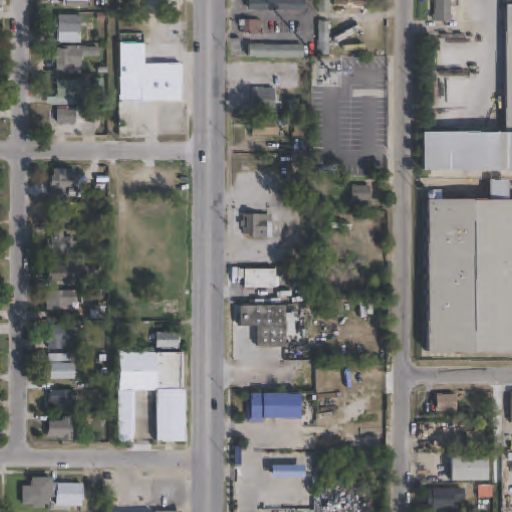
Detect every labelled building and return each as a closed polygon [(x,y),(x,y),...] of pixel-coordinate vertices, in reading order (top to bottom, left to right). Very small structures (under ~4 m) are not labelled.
[(88,0),(88,10),(67,9),(67,0),(88,0)] [(226,0),(380,0),(383,61),(223,66),(226,0)] [(451,23),(435,23),(435,20),(435,0),(451,0),(451,21),(451,23)] [(511,171),(413,171),(414,132),(495,132),(495,124),(503,125),(504,5),(511,5),(511,171)] [(475,21),(453,21),(453,15),(458,15),(458,8),(475,8),(475,21)] [(82,17),(82,24),(87,25),(87,28),(82,28),(82,36),(81,36),(81,45),(58,45),(59,17),(82,17)] [(100,50),(100,59),(89,59),(89,60),(82,60),(81,77),(57,75),(57,62),(53,61),(54,56),(57,56),(57,47),(100,50)] [(145,47),(145,67),(182,67),(183,104),(120,104),(120,47),(145,47)] [(86,82),(86,83),(92,83),(92,98),(88,99),(88,107),(47,107),(47,100),(57,100),(57,83),(86,82)] [(275,115),(245,114),(245,105),(253,105),(253,89),(275,89),(275,115)] [(307,99),(308,114),(291,115),(289,101),(299,100),(299,102),(302,102),(301,100),(307,99)] [(63,111),(63,112),(76,112),(76,126),(70,126),(70,129),(63,129),(63,126),(57,126),(57,112),(60,112),(60,111),(63,111)] [(251,137),(272,137),(272,121),(251,121),(251,137)] [(310,126),(309,138),(276,137),(277,125),(310,126)] [(75,173),(74,189),(66,188),(65,197),(51,196),(52,177),(54,177),(55,169),(65,170),(73,171),(75,173)] [(372,188),(371,203),(352,202),(353,187),(372,188)] [(351,190),(351,203),(336,203),(336,190),(351,190)] [(511,201),(511,355),(509,355),(421,354),(422,201),(427,201),(511,201)] [(267,216),(267,238),(253,238),(253,235),(243,235),(244,215),(267,216)] [(64,233),(64,238),(74,238),(73,256),(52,255),(52,254),(48,254),(48,240),(51,240),(51,238),(56,238),(56,233),(64,233)] [(67,267),(67,268),(71,268),(71,282),(68,282),(68,283),(48,283),(48,278),(49,278),(49,267),(67,267)] [(276,270),(276,289),(245,289),(245,270),(257,270),(276,270)] [(73,291),(73,294),(77,294),(77,304),(73,304),(73,306),(65,306),(65,311),(48,311),(48,291),(73,291)] [(287,307),(287,320),(296,320),(296,337),(287,337),(287,348),(259,348),(259,328),(240,327),(241,310),(241,306),(287,307)] [(106,320),(90,320),(90,307),(106,307),(106,320)] [(79,327),(78,351),(49,351),(49,345),(46,345),(46,337),(50,337),(50,327),(79,327)] [(174,346),(154,346),(154,332),(178,332),(178,342),(177,342),(177,346),(174,346)] [(180,353),(180,390),(183,390),(182,442),(154,441),(154,391),(154,390),(148,390),(131,390),(116,390),(117,352),(180,353)] [(71,355),(71,364),(74,364),(74,381),(47,381),(47,378),(43,378),(43,367),(46,367),(46,364),(48,364),(48,355),(71,355)] [(105,398),(105,386),(92,386),(92,398),(105,398)] [(131,443),(115,443),(116,391),(131,391),(131,443)] [(76,400),(76,410),(48,410),(48,401),(50,401),(50,392),(71,392),(71,400),(76,400)] [(303,419),(253,419),(253,394),(303,394),(303,419)] [(453,411),(433,411),(433,394),(453,394),(453,411)] [(73,419),(73,423),(78,423),(78,427),(80,427),(80,437),(77,437),(77,439),(72,439),(72,443),(63,442),(61,442),(61,439),(47,439),(48,430),(49,422),(62,423),(62,421),(64,421),(64,419),(73,419)] [(485,478),(448,478),(448,454),(484,453),(485,478)] [(309,480),(274,479),(274,467),(309,468),(309,480)] [(83,486),(82,508),(57,507),(57,499),(53,499),(53,500),(50,500),(50,507),(42,507),(42,510),(33,510),(33,507),(22,507),(22,488),(32,488),(32,479),(53,479),(53,484),(58,484),(58,485),(83,486)] [(178,498),(178,483),(159,483),(159,498),(178,498)] [(465,488),(465,497),(458,497),(458,509),(431,509),(431,508),(426,508),(426,502),(427,502),(428,489),(432,489),(432,487),(465,488)]
